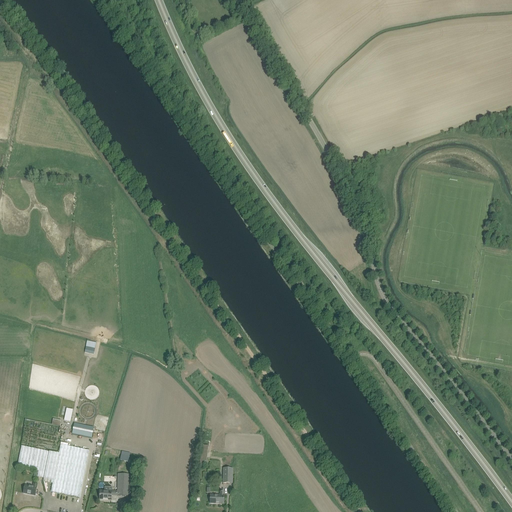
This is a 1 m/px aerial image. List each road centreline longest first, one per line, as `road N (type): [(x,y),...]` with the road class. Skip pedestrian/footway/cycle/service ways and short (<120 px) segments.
road 1 (track): [(0,0),(360,511)]
road 2 (primary): [(511,501),(253,173),(158,0)]
road 3 (unclassified): [(511,459),(385,292),(360,203),(246,0)]
